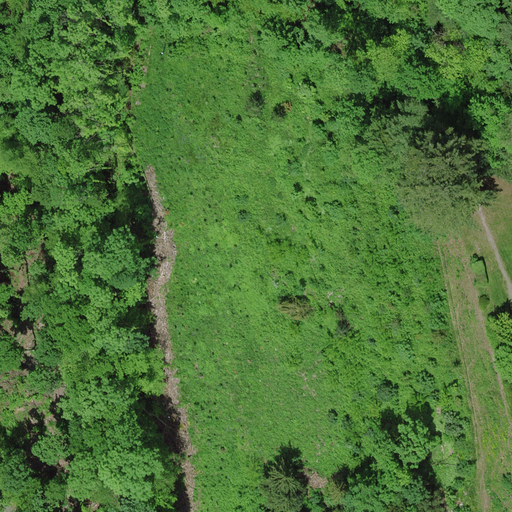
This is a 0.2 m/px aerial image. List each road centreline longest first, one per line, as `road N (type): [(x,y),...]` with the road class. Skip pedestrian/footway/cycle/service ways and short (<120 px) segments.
road 1 (motorway): [(51,0),(214,400),(248,511)]
road 2 (motorway): [(432,511),(383,322),(268,0)]
road 3 (track): [(127,511),(109,431),(80,364),(68,233),(82,0)]
